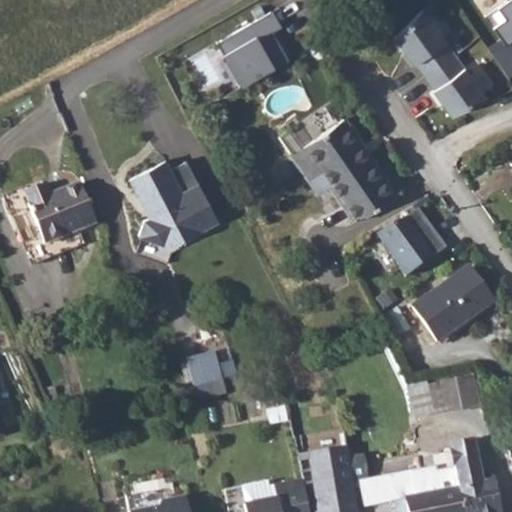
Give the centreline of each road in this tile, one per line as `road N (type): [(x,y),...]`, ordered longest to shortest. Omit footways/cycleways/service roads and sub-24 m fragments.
road 1 (residential): [(425,162),(311,0)]
road 2 (residential): [(511,280),(425,162)]
